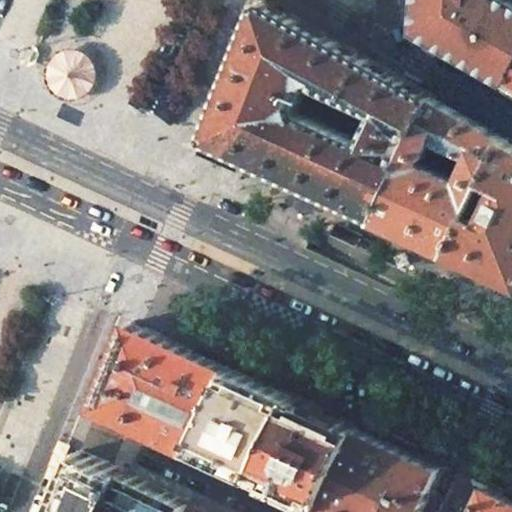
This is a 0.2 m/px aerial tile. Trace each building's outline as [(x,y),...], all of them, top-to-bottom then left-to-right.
[(263,0),(208,137),(208,139),(209,140),(379,219),(436,98),(264,0),(263,0)] [(511,0),(421,0),(421,1),(420,25),(420,27),(422,30),(424,34),(511,83),(511,82),(511,0)] [(92,93),(99,83),(100,72),(97,61),(89,52),(78,48),(66,49),(56,55),(50,65),(48,76),(51,87),(59,96),(70,100),(82,99),(92,93)] [(454,253),(473,211),(481,193),(489,177),(507,138),(436,98),(379,219),(454,253)] [(511,140),(507,138),(489,177),(503,183),(493,205),(484,201),(486,196),(481,193),(473,211),(454,253),(511,279),(511,140)] [(185,342),(135,318),(100,405),(160,433),(196,449),(235,366),(185,342)] [(282,387),(235,366),(196,449),(259,478),(299,395),(282,387)] [(330,410),(299,395),(259,478),(324,508),(361,425),(330,410)] [(424,455),(361,425),(324,508),(332,511),(423,511),(431,497),(445,465),(424,455)] [(132,472),(84,450),(82,450),(80,451),(67,485),(55,511),(189,511),(194,502),(132,472)] [(458,471),(445,465),(431,497),(444,503),(458,471)] [(511,511),(511,496),(476,480),(461,511),(463,511),(511,511)] [(216,511),(210,509),(194,502),(189,511),(216,511)]
